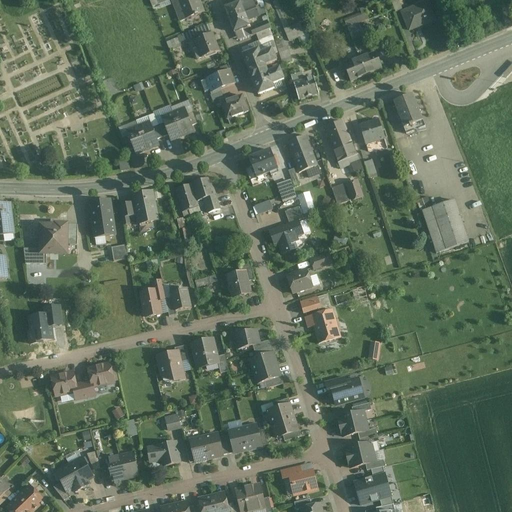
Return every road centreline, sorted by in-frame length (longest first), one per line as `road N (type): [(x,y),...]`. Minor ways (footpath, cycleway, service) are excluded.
road 1 (residential): [(276,307),(0,373)]
road 2 (residential): [(325,452),(83,511)]
road 3 (secondary): [(0,189),(104,188),(224,155)]
road 4 (secondary): [(269,136),(432,69)]
road 5 (residential): [(224,155),(276,307)]
road 6 (residential): [(276,307),(325,452)]
road 7 (residential): [(269,136),(216,0)]
road 8 (unclassified): [(432,69),(456,98),(477,94),(508,38)]
